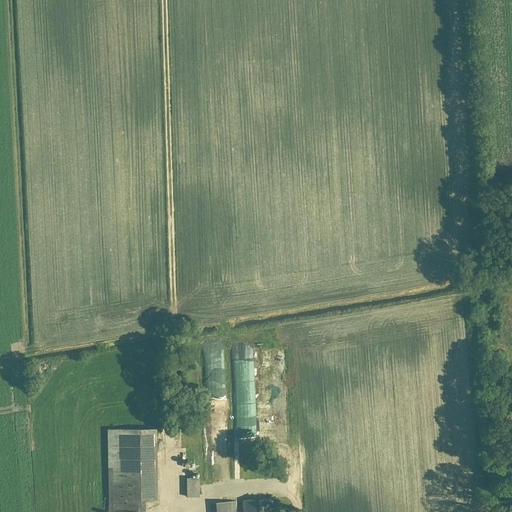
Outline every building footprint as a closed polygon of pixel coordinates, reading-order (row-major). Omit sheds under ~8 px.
[(194,381),(193,369),(181,369),(182,381),(194,381)] [(154,428),(105,429),(107,511),(141,511),(141,501),(155,501),(154,428)] [(197,477),(184,477),(185,497),(198,496),(197,477)] [(276,511),(276,497),(241,500),(241,511),(276,511)] [(235,511),(234,500),(211,502),(211,511),(235,511)]
